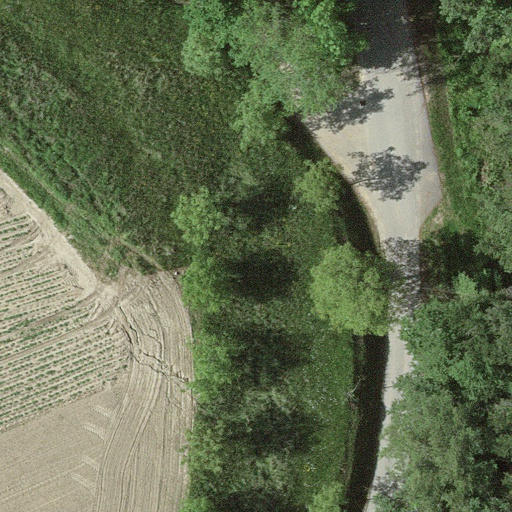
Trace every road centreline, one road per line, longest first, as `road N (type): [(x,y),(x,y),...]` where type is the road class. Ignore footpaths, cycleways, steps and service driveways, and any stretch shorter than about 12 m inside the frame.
road 1 (tertiary): [(381,511),(404,324),(391,85),(373,0)]
road 2 (track): [(218,0),(319,98),(400,223)]
